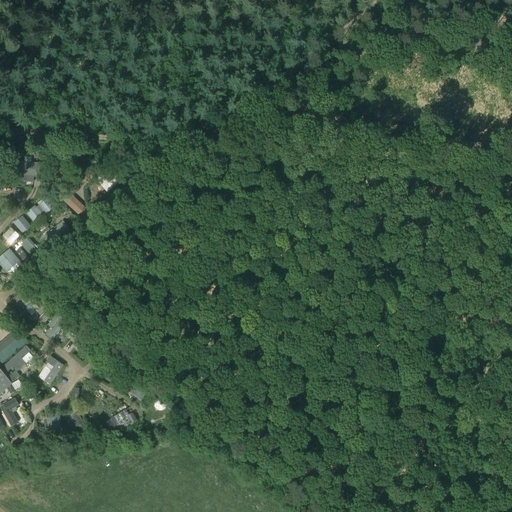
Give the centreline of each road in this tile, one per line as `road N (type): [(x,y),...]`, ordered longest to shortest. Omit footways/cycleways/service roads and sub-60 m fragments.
road 1 (track): [(511,367),(237,404),(199,399),(206,147)]
road 2 (track): [(191,146),(511,164)]
road 3 (track): [(0,301),(191,146)]
road 4 (track): [(191,146),(0,134)]
road 5 (track): [(148,418),(0,303)]
road 6 (track): [(336,32),(191,146)]
road 7 (track): [(511,21),(422,20),(336,32)]
road 8 (track): [(170,0),(203,136)]
road 9 (track): [(82,368),(63,392),(31,410),(29,433),(1,457)]
